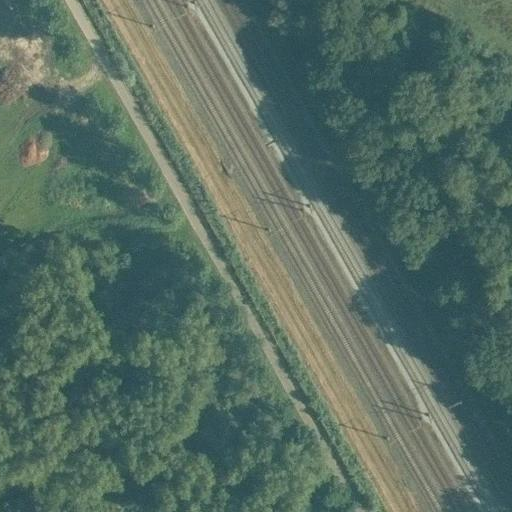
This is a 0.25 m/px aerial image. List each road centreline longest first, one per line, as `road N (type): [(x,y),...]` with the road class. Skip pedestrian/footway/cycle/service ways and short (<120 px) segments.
road 1 (unclassified): [(361,511),(70,0)]
road 2 (track): [(511,393),(285,0)]
